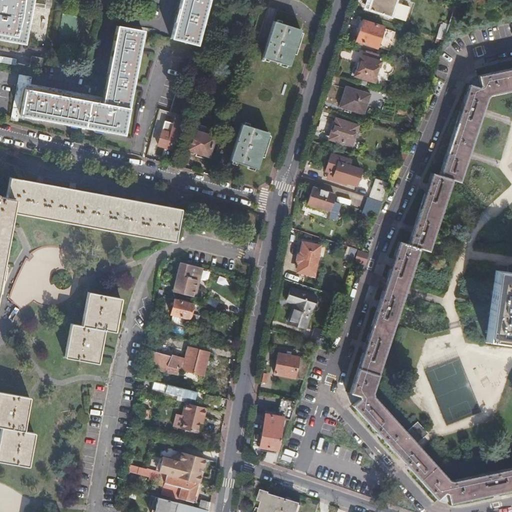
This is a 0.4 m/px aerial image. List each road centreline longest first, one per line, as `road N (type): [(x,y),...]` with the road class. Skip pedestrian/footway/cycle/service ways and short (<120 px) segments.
road 1 (residential): [(0,133),(276,208)]
road 2 (tertiary): [(231,462),(276,208)]
road 3 (tertiary): [(276,208),(340,0)]
road 4 (residential): [(231,462),(380,511)]
